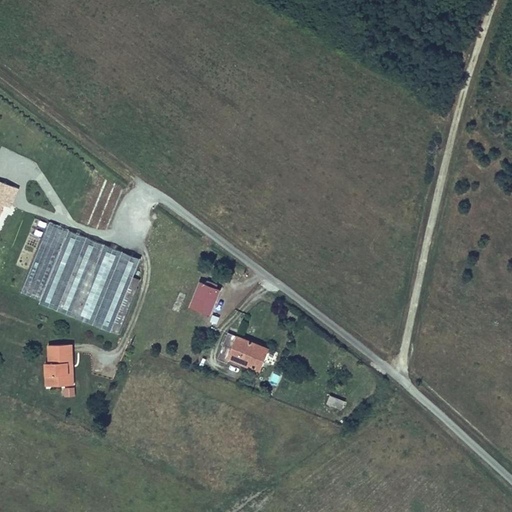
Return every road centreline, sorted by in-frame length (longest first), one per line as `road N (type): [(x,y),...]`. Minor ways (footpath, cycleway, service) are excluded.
road 1 (unclassified): [(164,197),(396,375),(511,481)]
road 2 (track): [(396,375),(490,0)]
